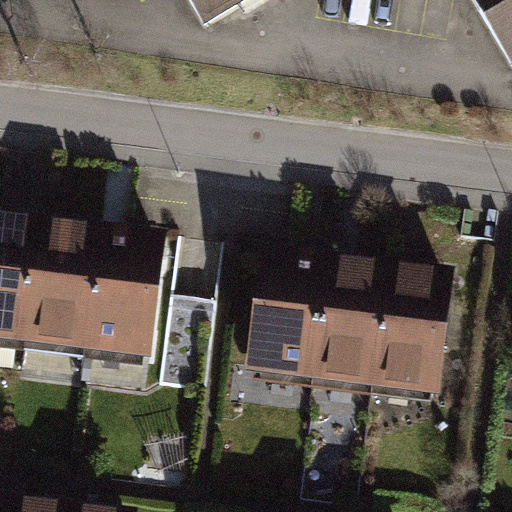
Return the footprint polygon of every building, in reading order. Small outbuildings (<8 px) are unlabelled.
[(193,0),(218,41),(284,0),(193,0)] [(511,0),(473,0),(511,64),(511,0)] [(0,338),(20,341),(33,220),(0,216),(0,338)] [(20,341),(88,349),(102,228),(33,220),(20,341)] [(157,234),(102,228),(88,349),(143,355),(157,234)] [(252,370),(312,377),(325,256),(265,250),(252,370)] [(312,377),(381,385),(394,264),(325,256),(312,377)] [(449,270),(394,264),(381,385),(435,391),(449,270)] [(4,511),(73,511),(75,503),(6,495),(4,511)] [(129,511),(129,509),(75,503),(73,511),(129,511)]
